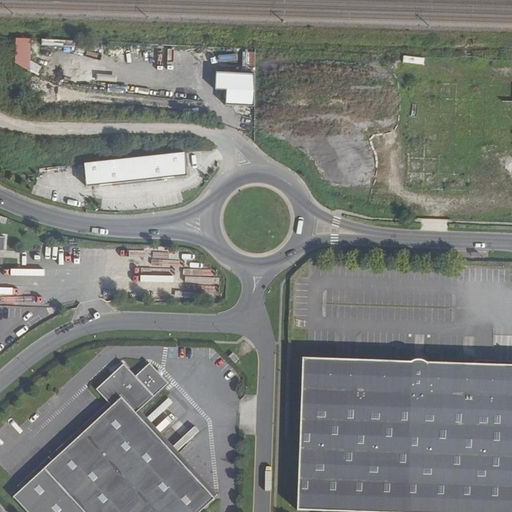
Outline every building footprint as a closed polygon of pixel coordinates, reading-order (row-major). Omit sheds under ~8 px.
[(39,63),(29,63),(30,38),(14,38),(13,69),(39,69),(39,63)] [(226,106),(254,107),(255,74),(215,73),(215,90),(226,91),(226,106)] [(186,153),(84,164),(86,187),(188,176),(186,153)] [(239,360),(232,353),(229,357),(235,364),(239,360)] [(511,511),(511,365),(302,358),(297,510),(355,511),(511,511)] [(112,406),(13,497),(27,511),(199,511),(215,498),(136,413),(170,385),(150,363),(136,376),(124,363),(96,389),(112,406)]
